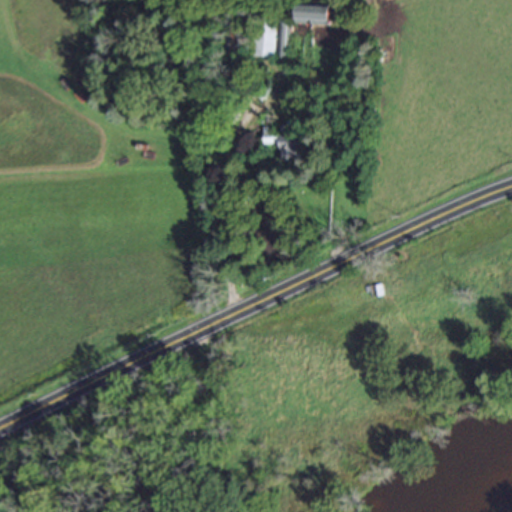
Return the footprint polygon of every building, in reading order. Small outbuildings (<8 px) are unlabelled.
[(299,0),(299,20),(334,21),(335,1),(310,0),(299,0)] [(223,53),(242,53),(242,18),(223,18),(223,53)] [(276,19),(254,19),(254,57),(276,57),(276,19)] [(218,50),(218,21),(198,21),(198,50),(218,50)] [(262,144),(277,143),(277,128),(262,129),(262,144)] [(280,161),(301,161),(301,131),(280,131),(280,161)]
